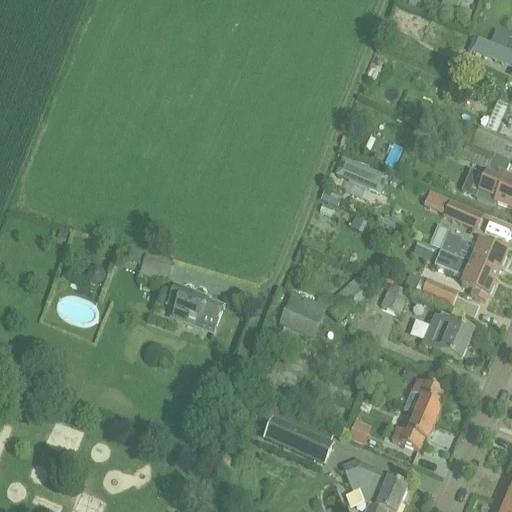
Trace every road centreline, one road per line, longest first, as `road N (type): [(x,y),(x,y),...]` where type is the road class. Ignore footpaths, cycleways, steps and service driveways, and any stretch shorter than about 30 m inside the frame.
road 1 (residential): [(388,0),(281,283)]
road 2 (residential): [(443,511),(511,350)]
